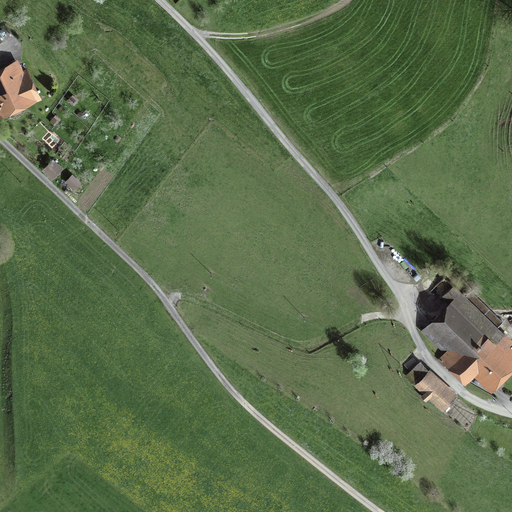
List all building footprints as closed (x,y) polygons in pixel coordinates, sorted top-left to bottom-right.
[(21,71),(16,61),(0,68),(0,78),(13,106),(38,94),(26,69),(21,71)] [(0,111),(13,106),(0,78),(0,111)] [(53,161),(44,170),(51,176),(60,167),(53,161)] [(492,384),(511,362),(511,349),(508,346),(511,341),(511,340),(503,332),(502,334),(453,285),(444,294),(451,302),(423,331),(445,353),(439,360),(448,368),(450,366),(465,380),(476,368),(492,384)] [(455,393),(430,370),(416,384),(424,392),(421,395),(426,399),(429,396),(441,408),(455,393)]
